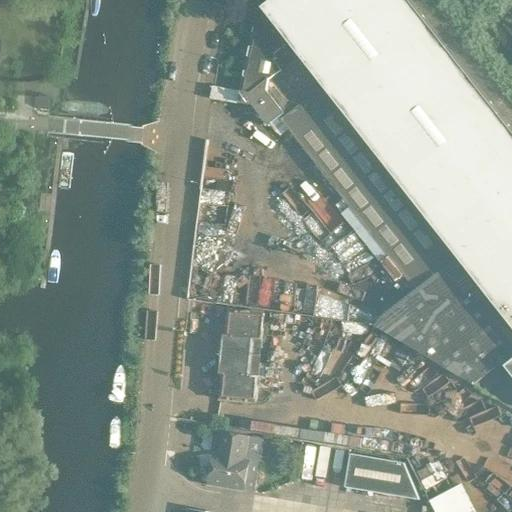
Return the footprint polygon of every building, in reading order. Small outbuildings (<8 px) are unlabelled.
[(511,130),(409,0),(276,0),(264,10),(511,327),(511,362),(506,367),(511,374),(511,130)] [(511,0),(430,0),(511,103),(511,0)] [(511,331),(456,260),(323,89),(309,72),(278,32),(271,23),(264,14),(258,13),(239,103),(253,106),(270,125),(273,128),(284,120),(299,139),(354,209),(416,291),(406,299),(416,311),(388,334),(474,386),(511,355),(511,331)] [(37,111),(49,112),(50,99),(38,98),(37,111)] [(253,111),(258,119),(261,116),(256,109),(253,111)] [(262,345),(265,314),(229,311),(227,336),(224,336),(223,342),(262,345)] [(259,378),(261,356),(262,345),(223,342),(220,375),(223,375),(223,378),(268,382),(268,379),(259,378)] [(268,382),(223,378),(221,400),(257,403),(258,391),(267,392),(268,382)] [(209,485),(245,491),(250,461),(245,460),(249,438),(224,433),(220,456),(214,455),(209,485)] [(420,500),(405,464),(352,455),(346,488),(420,500)]
